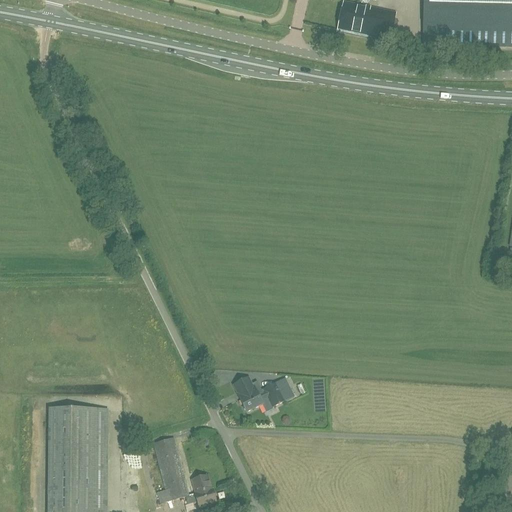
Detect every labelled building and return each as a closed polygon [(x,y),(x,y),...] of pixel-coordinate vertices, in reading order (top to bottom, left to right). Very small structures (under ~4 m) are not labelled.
[(511,0),(423,0),(423,45),(511,47),(511,0)] [(388,42),(394,15),(344,4),(338,31),(388,42)] [(264,392),(262,393),(257,382),(252,385),(250,382),(245,385),(243,381),(234,386),(238,395),(240,400),(246,413),(263,405),(261,402),(267,399),(272,408),(286,401),(277,383),(263,390),(264,392)] [(47,511),(106,511),(108,411),(49,410),(47,511)] [(204,491),(196,494),(195,494),(189,496),(174,439),(154,444),(165,491),(157,493),(160,504),(185,497),(188,505),(197,503),(199,508),(216,503),(213,490),(212,490),(204,493),(204,491)] [(203,448),(209,451),(214,443),(207,439),(203,448)] [(204,493),(212,490),(208,476),(192,481),(196,494),(204,491),(204,493)]
